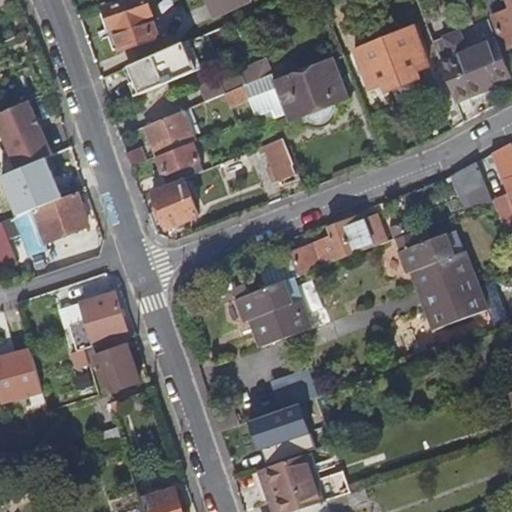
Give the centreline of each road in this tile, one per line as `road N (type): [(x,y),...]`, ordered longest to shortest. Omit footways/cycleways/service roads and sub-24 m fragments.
road 1 (residential): [(137,264),(442,154),(511,115)]
road 2 (residential): [(48,0),(137,264)]
road 3 (residential): [(137,264),(226,511)]
